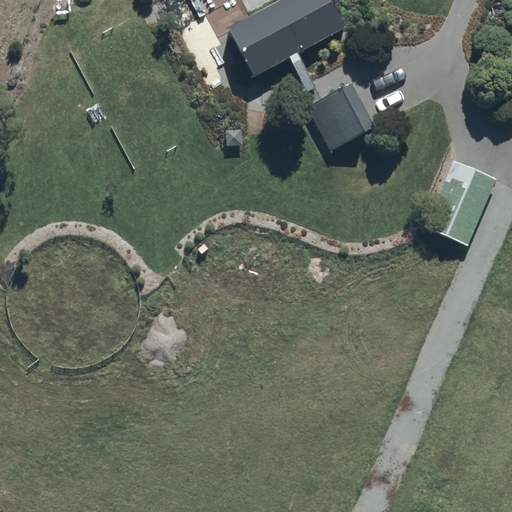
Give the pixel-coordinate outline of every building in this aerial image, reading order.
[(226,14),(234,30),(231,32),(255,79),(343,33),(325,0),(294,0),(258,19),(249,2),(226,14)] [(377,128),(353,84),(307,109),(330,153),(377,128)] [(359,152),(331,165),(344,192),(371,179),(359,152)] [(423,221),(465,239),(494,172),(452,154),(423,221)] [(473,259),(455,249),(436,285),(452,295),(473,259)]
